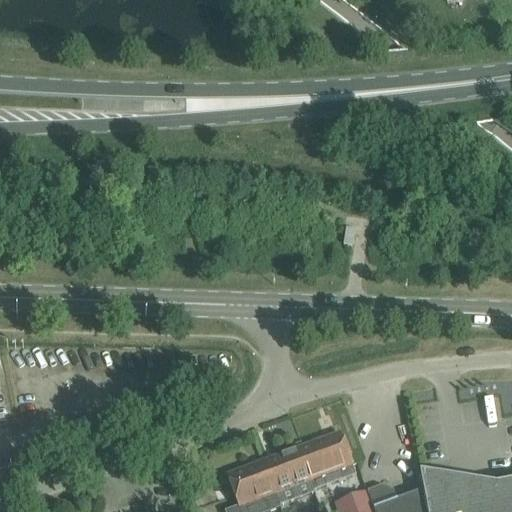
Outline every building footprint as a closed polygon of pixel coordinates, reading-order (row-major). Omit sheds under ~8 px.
[(344,247),(354,248),(356,232),(346,231),(344,247)] [(341,436),(298,452),(301,461),(309,484),(311,483),(315,492),(356,477),(353,468),(341,436)] [(298,452),(264,464),(268,474),(276,496),(309,484),(301,461),(298,452)] [(264,464),(228,478),(231,487),(235,497),(239,510),(261,502),(264,511),(274,511),(281,510),(280,507),(276,496),(268,474),(264,464)] [(449,497),(447,480),(421,475),(424,493),(427,511),(511,511),(511,490),(497,488),(497,487),(449,497)] [(338,511),(427,511),(424,493),(423,494),(423,493),(398,503),(394,492),(382,488),(378,498),(370,501),(368,493),(336,505),(338,511)]
